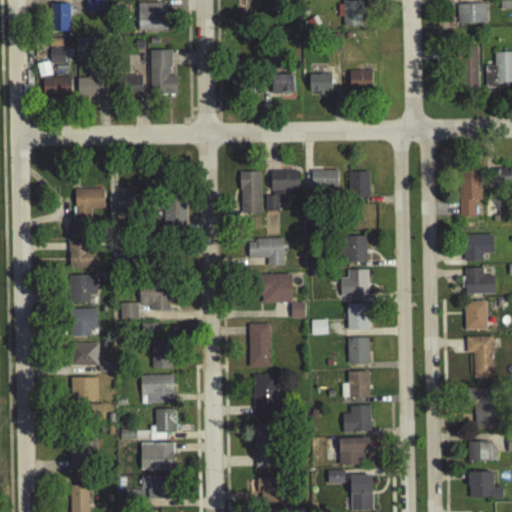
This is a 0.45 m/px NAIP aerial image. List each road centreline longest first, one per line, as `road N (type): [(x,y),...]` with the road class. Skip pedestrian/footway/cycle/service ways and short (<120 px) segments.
road 1 (residential): [(212,511),(200,0)]
road 2 (residential): [(13,0),(23,511)]
road 3 (residential): [(16,142),(511,131)]
road 4 (residential): [(397,134),(405,511)]
road 5 (residential): [(431,511),(423,134)]
road 6 (residential): [(411,134),(408,0)]
